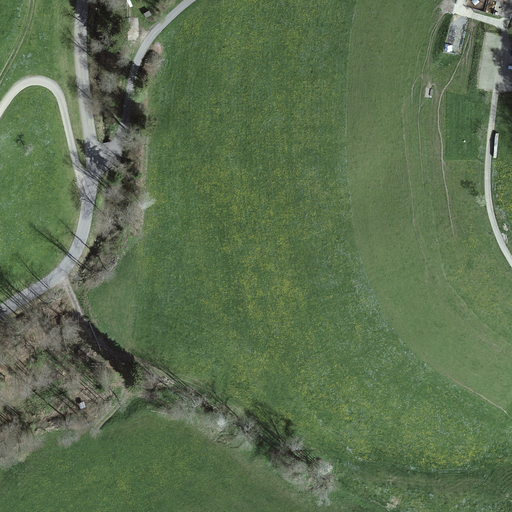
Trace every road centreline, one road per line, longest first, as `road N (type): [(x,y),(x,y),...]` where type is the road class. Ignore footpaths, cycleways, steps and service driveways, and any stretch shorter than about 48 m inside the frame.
road 1 (unclassified): [(0,315),(65,265),(81,238),(92,155),(82,0)]
road 2 (track): [(511,8),(499,43),(485,157),(488,208),(511,266)]
road 3 (track): [(190,0),(145,45),(117,146),(92,155)]
